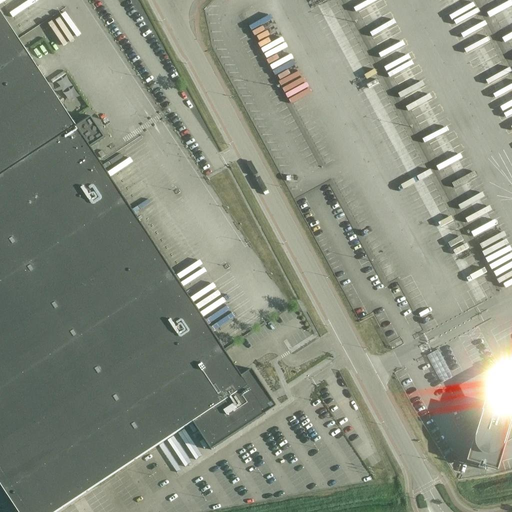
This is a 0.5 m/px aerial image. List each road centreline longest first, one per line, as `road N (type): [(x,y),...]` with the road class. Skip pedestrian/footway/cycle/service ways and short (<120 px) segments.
road 1 (unclassified): [(378,393),(167,4)]
road 2 (unknown): [(71,0),(273,311)]
road 3 (unclassified): [(378,393),(438,511)]
